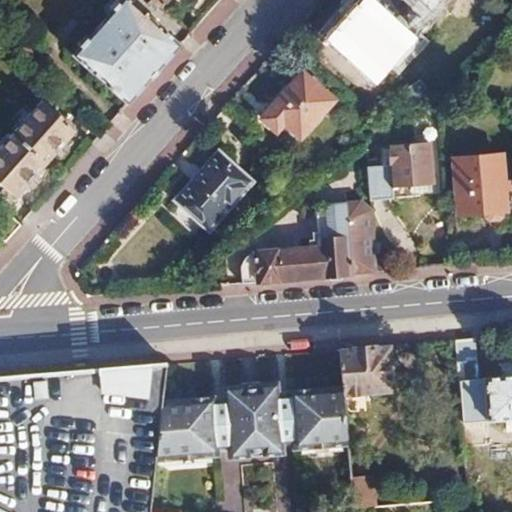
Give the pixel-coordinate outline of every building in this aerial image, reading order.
[(103,8),(107,11),(72,51),(128,101),(180,43),(131,0),(103,0),(103,1),(103,8)] [(203,44),(237,5),(230,0),(219,0),(191,33),(203,44)] [(341,0),(335,7),(344,16),(329,33),(337,40),(336,41),(370,72),(386,56),(396,64),(432,24),(423,16),(436,0),(341,0)] [(332,101),(302,73),(262,117),(278,130),(292,113),(308,127),(332,101)] [(71,131),(38,103),(12,133),(44,161),(71,131)] [(44,161),(12,133),(0,145),(0,176),(17,192),(44,161)] [(428,145),(378,149),(380,171),(387,170),(389,193),(432,189),(428,145)] [(250,181),(217,151),(174,200),(208,229),(250,181)] [(511,180),(510,156),(456,160),(460,216),(511,211),(511,180)] [(249,252),(244,253),(242,256),(240,260),(239,264),(240,283),(374,271),(366,206),(356,199),(310,203),(313,245),(249,252)] [(0,238),(3,241),(20,223),(0,205),(0,238)] [(471,338),(455,340),(457,364),(472,363),(471,338)] [(391,345),(339,349),(343,386),(344,395),(395,390),(391,345)] [(168,363),(0,377),(0,509),(6,511),(148,511),(149,510),(155,457),(163,401),(168,363)] [(472,363),(457,364),(458,390),(474,388),(472,363)] [(511,377),(483,379),(486,420),(511,418),(511,377)] [(288,391),(289,397),(293,440),(294,447),(349,442),(344,395),(343,386),(288,391)] [(225,392),(227,402),(231,445),(231,451),(280,447),(280,441),(275,399),(274,388),(260,390),(259,387),(240,389),(241,391),(225,392)] [(212,397),(163,401),(155,457),(217,452),(218,446),(214,403),(212,397)] [(289,397),(275,399),(280,441),(293,440),(289,397)] [(227,402),(214,403),(218,446),(231,445),(227,402)] [(376,475),(353,478),(357,509),(379,507),(376,475)]
